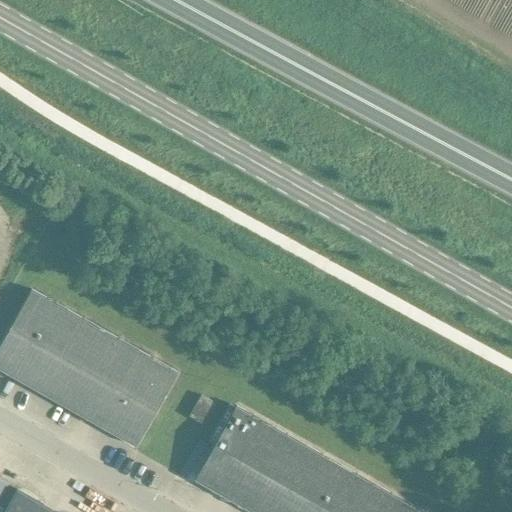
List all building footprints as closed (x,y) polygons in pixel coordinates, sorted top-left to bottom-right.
[(0,369),(105,429),(119,437),(135,446),(176,372),(30,289),(0,342),(0,369)] [(188,412),(201,392),(187,384),(175,404),(188,412)] [(212,401),(200,395),(188,416),(200,422),(212,401)] [(423,511),(235,406),(193,479),(251,511),(423,511)] [(57,511),(16,489),(2,511),(57,511)]
